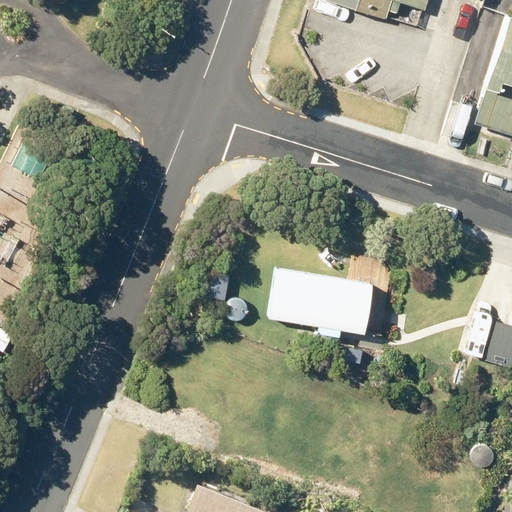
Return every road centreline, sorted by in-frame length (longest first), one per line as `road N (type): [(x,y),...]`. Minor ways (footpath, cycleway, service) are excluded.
road 1 (secondary): [(191,113),(25,511)]
road 2 (residential): [(191,113),(511,212)]
